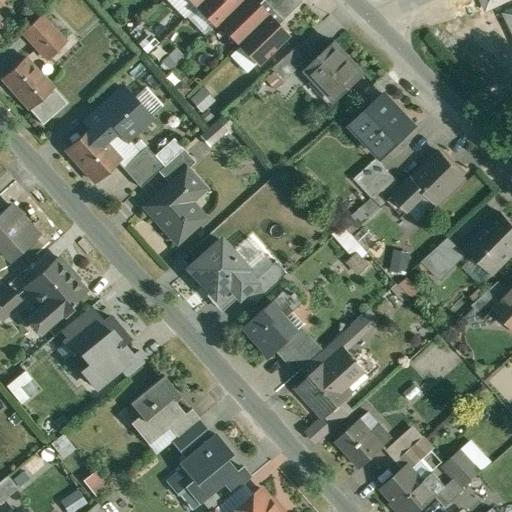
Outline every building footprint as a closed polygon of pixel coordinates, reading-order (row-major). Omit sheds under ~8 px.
[(203,0),(197,6),(216,26),(243,0),(203,0)] [(263,0),(259,4),(254,0),(243,0),(216,26),(217,27),(220,24),(239,43),(273,10),(263,0)] [(263,0),(273,10),(283,0),(263,0)] [(302,0),(283,0),(273,10),(283,20),(303,0),(302,0)] [(482,0),(488,10),(508,0),(482,0)] [(273,10),(239,43),(259,64),(289,35),(278,24),(283,20),(273,10)] [(67,42),(41,14),(23,31),(49,59),(67,42)] [(337,41),(308,68),(338,100),(367,73),(337,41)] [(296,46),(272,67),(284,80),(308,59),(296,46)] [(68,103),(26,57),(3,78),(44,125),(68,103)] [(79,122),(88,132),(99,122),(112,135),(119,128),(126,136),(150,114),(122,83),(79,122)] [(384,94),(357,118),(367,129),(362,133),(384,156),(416,126),(405,114),(404,115),(384,94)] [(88,132),(68,150),(95,181),(117,161),(120,159),(105,142),(112,135),(99,122),(88,132)] [(133,143),(126,136),(119,128),(112,135),(105,142),(120,159),(117,161),(124,168),(147,146),(140,137),(133,143)] [(173,137),(155,155),(165,165),(183,148),(173,137)] [(147,146),(124,168),(141,186),(159,170),(165,165),(155,155),(147,146)] [(165,165),(159,170),(171,184),(188,168),(196,161),(183,148),(165,165)] [(422,170),(413,179),(426,192),(437,202),(464,175),(441,151),(422,170)] [(377,158),(355,178),(372,196),(394,177),(377,158)] [(171,184),(146,206),(178,242),(206,217),(186,195),(200,182),(188,168),(171,184)] [(402,186),(393,195),(394,196),(408,209),(426,192),(413,179),(422,170),(420,168),(402,186)] [(394,177),(372,196),(382,207),(394,196),(393,195),(402,186),(394,177)] [(352,226),(377,207),(369,197),(345,217),(352,226)] [(26,223),(11,207),(12,206),(12,205),(0,215),(0,247),(12,261),(40,236),(27,222),(26,223)] [(511,253),(511,223),(503,214),(484,233),(482,231),(466,247),(492,273),(511,253)] [(252,233),(234,249),(258,276),(241,291),(253,305),(288,272),(252,233)] [(234,249),(221,234),(183,267),(220,310),(241,291),(258,276),(234,249)] [(449,237),(438,247),(442,252),(453,242),(449,237)] [(464,253),(453,242),(442,252),(454,264),(464,253)] [(367,263),(357,252),(348,260),(359,271),(367,263)] [(77,279),(58,257),(26,287),(42,304),(29,315),(43,331),(74,303),(73,303),(86,292),(77,282),(77,281),(77,279)] [(499,281),(473,304),(493,324),(502,314),(495,307),(511,291),(499,281)] [(288,284),(245,323),(257,336),(256,337),(271,354),(281,344),(302,325),(301,324),(294,330),(283,317),(302,300),(297,294),(297,293),(295,291),(294,291),(288,284)] [(10,286),(0,295),(0,319),(1,321),(23,302),(10,286)] [(511,290),(511,291),(495,307),(502,314),(511,323),(511,290)] [(104,323),(90,307),(63,329),(70,339),(66,342),(74,351),(77,348),(91,365),(83,371),(96,387),(121,367),(129,376),(147,360),(139,350),(133,355),(118,337),(124,332),(112,316),(104,323)] [(302,325),(281,344),(303,368),(315,358),(324,349),(302,325)] [(348,329),(336,338),(344,347),(346,349),(357,339),(348,329)] [(324,349),(315,358),(321,366),(325,362),(326,363),(340,350),(341,351),(344,347),(336,338),(324,349)] [(321,366),(298,386),(325,416),(344,400),(354,390),(349,384),(352,381),(343,371),(352,363),(351,362),(341,351),(340,350),(326,363),(325,362),(321,366)] [(370,376),(354,359),(351,362),(352,363),(343,371),(352,381),(349,384),(354,390),(370,376)] [(15,404),(23,398),(15,387),(26,379),(20,372),(1,385),(15,404)] [(163,375),(130,403),(144,420),(135,427),(149,445),(171,427),(186,414),(185,413),(170,395),(176,390),(163,375)] [(344,400),(325,416),(323,418),(333,428),(353,411),(344,400)] [(191,408),(185,413),(186,414),(171,427),(179,436),(200,418),(191,408)] [(371,432),(359,419),(336,440),(360,468),(384,446),(382,445),(391,437),(380,425),(371,432)] [(320,420),(299,429),(305,443),(326,434),(320,420)] [(413,426),(386,450),(396,462),(423,437),(413,426)] [(215,434),(181,462),(196,481),(187,488),(200,503),(225,483),(238,472),(237,472),(222,454),(228,449),(215,434)] [(489,459),(474,441),(465,450),(480,467),(489,459)] [(464,448),(444,466),(462,486),(481,468),(480,467),(465,450),(464,448)] [(407,465),(382,487),(398,504),(396,506),(401,511),(417,511),(436,496),(435,495),(446,486),(433,472),(423,481),(407,465)] [(243,467),(237,472),(238,472),(225,483),(232,492),(251,477),(243,467)] [(92,496),(104,487),(90,470),(78,479),(92,496)] [(8,475),(0,481),(0,503),(19,488),(8,475)] [(280,511),(261,488),(231,511),(280,511)]
